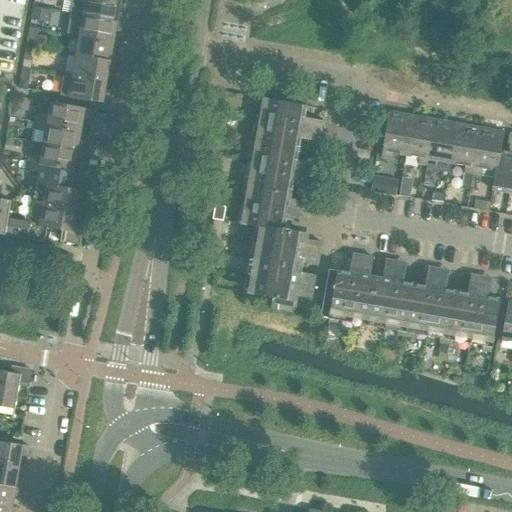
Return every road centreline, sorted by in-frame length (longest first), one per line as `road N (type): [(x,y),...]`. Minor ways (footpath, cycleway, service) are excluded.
road 1 (tertiary): [(138,429),(511,493)]
road 2 (residential): [(339,223),(366,83),(186,48)]
road 3 (residential): [(89,271),(148,0)]
road 4 (tertiary): [(138,429),(155,290),(153,187)]
road 5 (tertiary): [(153,187),(107,425)]
road 6 (residential): [(511,256),(339,223)]
road 7 (tertiary): [(153,187),(172,78),(186,48)]
road 8 (residential): [(36,511),(65,383)]
